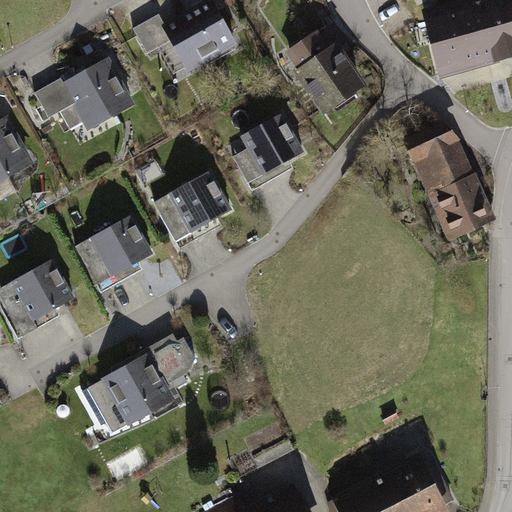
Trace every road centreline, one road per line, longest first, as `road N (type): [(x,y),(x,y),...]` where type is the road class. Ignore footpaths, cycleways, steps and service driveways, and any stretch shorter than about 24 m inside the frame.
road 1 (residential): [(511,250),(508,463),(497,511)]
road 2 (residential): [(346,0),(386,59),(511,171)]
road 3 (residential): [(0,64),(108,2)]
